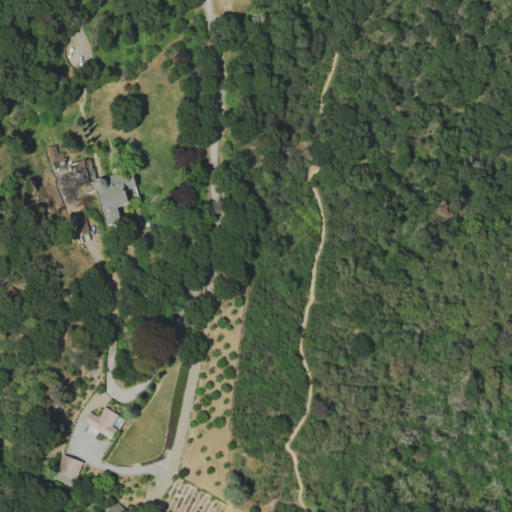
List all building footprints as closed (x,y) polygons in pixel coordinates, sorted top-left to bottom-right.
[(46,147),(56,144),(58,153),(63,152),(66,164),(54,167),(52,157),(49,158),(46,147)] [(83,159),(67,163),(70,172),(60,175),(63,185),(58,186),(63,204),(74,201),(70,186),(89,181),(83,159)] [(131,169),(136,186),(123,190),(127,203),(115,206),(119,220),(105,224),(93,179),(131,169)] [(85,216),(70,220),(74,235),(89,231),(85,216)] [(90,411),(98,416),(105,406),(119,414),(112,425),(119,429),(112,439),(99,431),(95,438),(84,431),(88,424),(84,421),(90,411)] [(63,453),(55,471),(76,479),(83,461),(63,453)]
